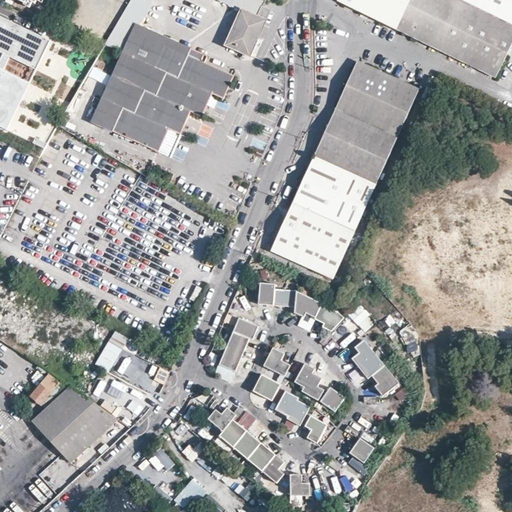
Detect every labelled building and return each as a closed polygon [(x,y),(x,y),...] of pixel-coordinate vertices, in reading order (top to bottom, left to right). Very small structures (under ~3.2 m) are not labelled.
[(255,43),(258,36),(270,9),(263,6),(264,1),(261,0),(130,0),(106,43),(122,51),(91,121),(159,152),(169,129),(180,134),(190,111),(202,116),(212,93),(223,98),(234,75),(201,61),(203,54),(144,27),(156,2),(153,0),(217,0),(241,11),(225,45),(249,56),(255,43)] [(511,41),(511,0),(338,0),(338,1),(495,77),(511,41)] [(0,17),(0,52),(3,54),(10,58),(36,71),(50,42),(0,17)] [(258,36),(255,43),(260,46),(263,39),(258,36)] [(0,126),(7,130),(30,84),(3,72),(10,58),(3,54),(0,61),(0,126)] [(419,89),(357,61),(351,75),(332,118),(310,166),(286,220),(271,251),(333,279),(419,89)] [(182,161),(186,151),(177,148),(173,158),(182,161)] [(146,175),(151,163),(139,159),(134,170),(146,175)] [(275,284),(260,283),(258,304),(273,306),(275,289),(275,284)] [(297,291),(275,289),(273,306),(295,307),(297,291)] [(306,314),(316,318),(322,305),(322,303),(297,291),(295,307),(294,313),(304,318),(306,314)] [(341,322),(331,313),(333,310),(322,305),(316,318),(315,319),(324,324),(322,327),(332,332),(341,322)] [(358,326),(365,332),(376,322),(360,305),(342,321),(352,332),(358,326)] [(344,318),(339,313),(333,310),(331,313),(341,322),(344,318)] [(233,332),(250,339),(253,340),(256,333),(259,326),(239,318),(233,332)] [(250,339),(233,332),(219,365),(236,372),(250,339)] [(328,332),(319,342),(324,346),(333,337),(328,332)] [(385,366),(364,340),(355,348),(359,353),(352,359),(368,379),(372,376),(385,366)] [(109,373),(123,349),(109,341),(95,364),(109,373)] [(285,354),(273,348),(264,366),(280,374),(290,379),(293,373),(288,371),(291,365),(281,360),(285,354)] [(33,364),(19,355),(10,368),(23,378),(33,364)] [(132,381),(133,380),(147,387),(153,375),(122,358),(114,372),(132,381)] [(302,392),(319,401),(324,390),(318,387),(323,379),(313,373),(315,369),(305,363),(294,382),(304,388),(302,392)] [(399,383),(385,366),(372,376),(378,384),(375,386),(383,396),(399,383)] [(59,383),(50,375),(31,397),(40,405),(59,383)] [(286,387),(267,377),(258,394),(278,404),(286,387)] [(67,386),(62,382),(53,392),(58,396),(67,386)] [(118,420),(71,387),(33,422),(71,463),(118,420)] [(320,402),(335,412),(345,398),(330,387),(320,402)] [(403,387),(395,395),(402,402),(410,394),(403,387)] [(299,398),(286,391),(275,410),(288,417),(287,419),(300,426),(311,407),(298,400),(299,398)] [(118,417),(126,404),(113,395),(104,408),(118,417)] [(215,399),(209,408),(213,410),(219,402),(215,399)] [(234,414),(227,408),(221,415),(216,410),(208,420),(223,432),(232,421),(233,419),(235,421),(240,414),(243,410),(239,407),(236,411),(234,414)] [(502,450),(511,442),(511,418),(506,410),(484,427),(502,450)] [(317,444),(328,425),(311,416),(305,427),(312,430),(307,438),(317,444)] [(262,471),(276,455),(232,421),(223,432),(219,438),(262,471)] [(345,430),(355,438),(359,433),(348,425),(345,430)] [(211,429),(202,440),(210,447),(219,437),(211,429)] [(368,443),(360,438),(349,453),(357,458),(368,443)] [(375,448),(368,443),(357,458),(364,464),(375,448)] [(192,462),(203,452),(197,446),(186,457),(192,462)] [(141,477),(167,500),(182,484),(167,471),(175,462),(160,449),(148,463),(151,466),(141,477)] [(276,455),(262,471),(277,484),(285,474),(279,469),(285,462),(276,455)] [(332,459),(331,461),(328,465),(339,472),(342,467),(332,459)] [(302,474),(290,475),(291,496),(310,496),(309,483),(302,483),(302,474)] [(189,511),(176,502),(169,511),(189,511)]
